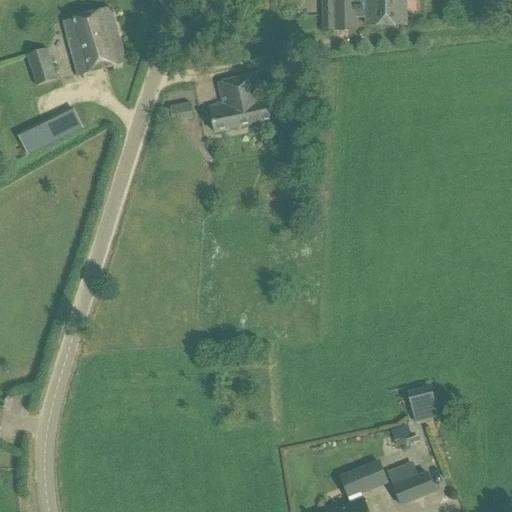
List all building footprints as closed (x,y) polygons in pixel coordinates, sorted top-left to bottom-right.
[(321,0),(322,33),(356,32),(356,19),(366,19),(366,29),(406,28),(406,20),(420,19),(419,0),(366,0),(366,1),(356,1),(356,0),(321,0)] [(299,1),(299,20),(308,20),(309,2),(299,1)] [(64,23),(79,78),(126,65),(111,10),(64,23)] [(47,50),(27,57),(36,88),(56,82),(47,50)] [(300,66),(281,70),(284,84),(303,80),(314,78),(312,64),(300,66)] [(209,110),(215,135),(278,121),(273,102),(263,104),(257,76),(219,85),(224,107),(209,110)] [(170,108),(173,124),(193,120),(190,104),(170,108)] [(410,394),(417,421),(439,415),(432,388),(410,394)] [(405,427),(392,431),(395,441),(408,437),(405,427)] [(352,506),(338,511),(367,511),(361,495),(387,484),(379,463),(341,479),(352,506)] [(389,476),(401,508),(435,495),(428,476),(418,479),(413,467),(389,476)] [(456,495),(432,507),(434,511),(450,511),(462,506),(456,495)]
